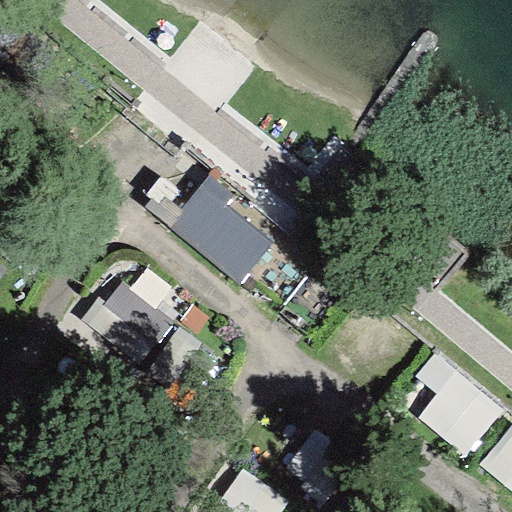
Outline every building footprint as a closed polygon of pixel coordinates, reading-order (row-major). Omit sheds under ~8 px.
[(231,203),(241,192),(211,167),(177,205),(201,226),(213,204),(222,200),(231,203)] [(0,254),(26,276),(43,256),(0,221),(0,254)] [(170,325),(123,287),(107,309),(96,301),(80,321),(137,367),(170,325)] [(464,459),(501,414),(455,375),(417,421),(464,459)] [(511,492),(511,470),(501,484),(511,492)] [(281,511),(286,506),(241,473),(211,511),(281,511)]
